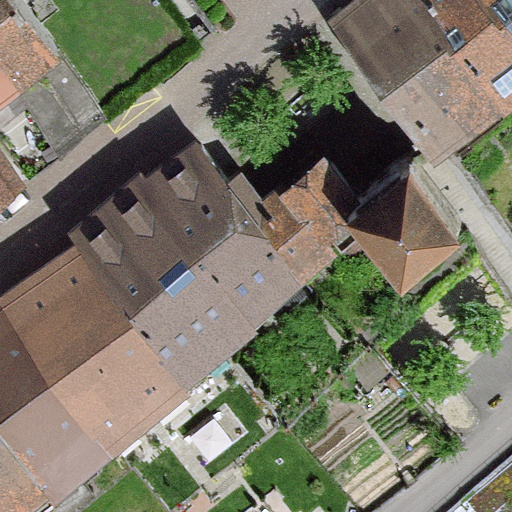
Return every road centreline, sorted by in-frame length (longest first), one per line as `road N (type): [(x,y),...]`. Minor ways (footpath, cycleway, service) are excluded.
road 1 (residential): [(288,0),(0,242)]
road 2 (residential): [(511,419),(404,511)]
